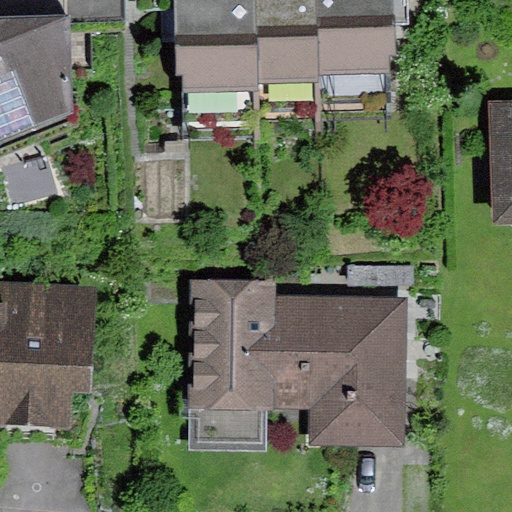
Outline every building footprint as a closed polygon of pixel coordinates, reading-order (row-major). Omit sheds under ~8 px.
[(255,0),(175,0),(177,79),(183,79),(183,95),(258,93),(258,85),(255,0)] [(255,0),(258,85),(318,84),(318,78),(316,0),(255,0)] [(316,0),(318,78),(390,77),(390,60),(395,60),(394,0),(316,0)] [(0,145),(74,115),(72,19),(0,20),(0,145)] [(511,96),(487,97),(489,228),(511,227),(511,96)] [(0,427),(69,431),(71,393),(92,394),(96,288),(0,283),(0,427)] [(268,411),(276,411),(278,298),(278,284),(190,283),(189,455),(267,456),(268,411)] [(407,300),(278,298),(276,411),(312,412),(311,447),(404,449),(407,300)]
